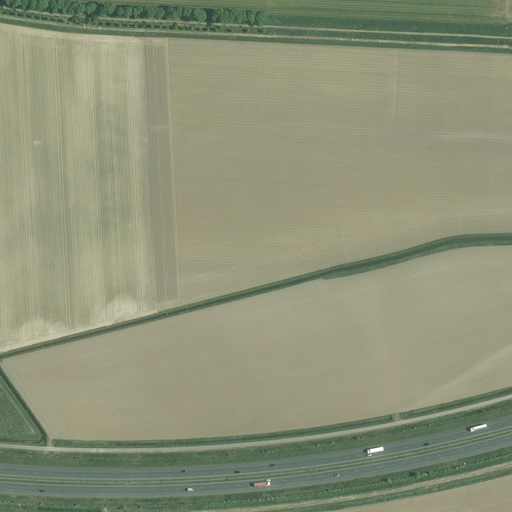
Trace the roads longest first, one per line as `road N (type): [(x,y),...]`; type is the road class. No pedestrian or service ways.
road 1 (motorway): [(0,485),(154,490),(276,482),(511,437)]
road 2 (motorway): [(511,422),(275,467),(155,475),(0,470)]
road 3 (unclassified): [(511,396),(247,444),(0,446)]
